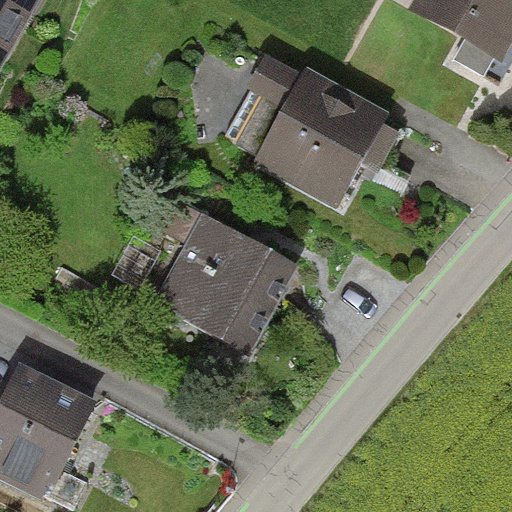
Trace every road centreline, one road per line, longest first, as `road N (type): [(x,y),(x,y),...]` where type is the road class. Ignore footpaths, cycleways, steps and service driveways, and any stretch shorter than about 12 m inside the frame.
road 1 (residential): [(0,318),(295,476)]
road 2 (residential): [(511,225),(295,476)]
